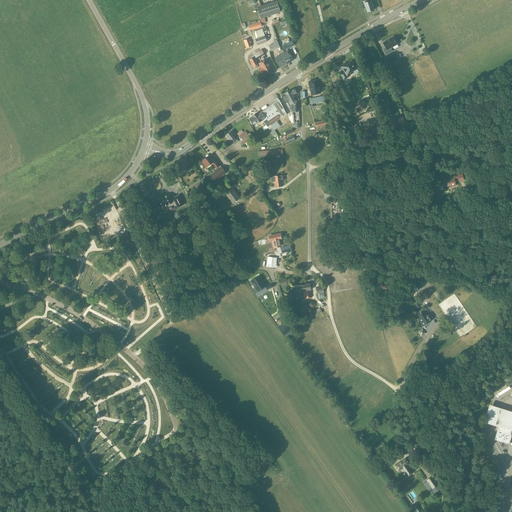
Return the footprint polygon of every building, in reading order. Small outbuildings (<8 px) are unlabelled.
[(361,0),(362,2),(365,1),(365,3),(368,12),(369,13),(372,12),(372,11),(374,10),(371,1),(369,1),(368,0),(361,0)] [(261,19),(281,12),(277,1),(257,7),(261,19)] [(251,31),(262,27),(260,21),(249,24),(251,31)] [(257,45),(267,42),(263,29),(253,33),(257,45)] [(387,55),(393,52),(391,48),(398,44),(394,37),(383,43),(386,48),(383,49),(387,55)] [(252,46),(250,38),(244,40),(246,48),(252,46)] [(271,51),(280,48),(277,40),(274,41),(275,44),(269,46),(271,51)] [(285,50),(294,45),(292,41),(283,46),(285,50)] [(265,55),(262,50),(254,54),(257,59),(265,55)] [(288,51),(282,55),(287,64),(293,60),(288,51)] [(395,54),(385,60),(388,65),(397,60),(395,54)] [(287,64),(282,55),(275,58),(280,67),(287,64)] [(258,64),(254,57),(250,60),(253,67),(258,64)] [(267,60),(259,64),(261,68),(259,69),(263,76),(265,75),(273,71),(267,60)] [(341,74),(344,80),(348,77),(348,76),(353,73),(352,72),(357,69),(355,65),(353,65),(351,62),(345,66),(344,65),(340,67),(344,72),(341,74)] [(309,82),(312,95),(321,93),(317,80),(309,82)] [(298,103),(296,100),(297,100),(294,95),(297,94),(295,89),(292,90),(287,92),(289,96),(290,96),(292,99),(291,99),(292,102),(294,105),(293,111),(297,111),(298,103)] [(288,94),(287,92),(286,93),(284,94),(283,95),(282,96),(284,99),(286,103),(287,103),(288,104),(290,103),(292,102),(291,99),(292,99),(291,97),(290,96),(289,96),(288,94)] [(310,105),(325,101),(324,96),(311,99),(311,98),(308,99),(310,105)] [(267,108),(262,112),(263,114),(267,119),(271,125),(281,119),(281,118),(284,116),(287,114),(284,109),(281,104),(280,101),(280,100),(279,100),(276,102),(272,105),(267,108)] [(389,102),(377,107),(379,114),(392,108),(389,102)] [(288,107),(286,103),(283,104),(288,115),(291,114),(288,107)] [(263,114),(259,116),(257,113),(252,116),(253,117),(249,119),(254,125),(257,123),(257,124),(261,121),(262,122),(264,121),(268,128),(272,126),(271,125),(263,114)] [(395,118),(390,120),(393,128),(399,126),(398,126),(400,125),(401,128),(400,128),(402,132),(409,129),(405,119),(398,121),(397,122),(395,118)] [(328,119),(315,122),(316,128),(330,125),(328,119)] [(351,132),(360,129),(358,124),(349,127),(351,132)] [(380,126),(361,134),(365,143),(384,135),(380,126)] [(248,147),(255,142),(253,139),(252,139),(251,138),(253,137),(250,133),(248,134),(245,131),(244,133),(242,131),(237,134),(240,137),(239,138),(241,140),(244,145),(246,143),(248,147)] [(238,141),(237,139),(231,132),(226,135),(232,142),(234,145),(238,141)] [(394,134),(388,137),(391,143),(397,141),(394,134)] [(457,157),(463,163),(467,159),(460,153),(457,157)] [(204,169),(207,167),(213,163),(217,168),(221,165),(215,158),(213,160),(209,155),(202,161),(203,163),(200,165),(200,167),(202,169),(204,169)] [(214,183),(227,173),(222,166),(209,176),(214,183)] [(454,179),(458,179),(459,182),(464,180),(463,174),(457,175),(458,176),(455,177),(455,176),(450,177),(451,180),(443,181),(440,182),(441,186),(445,185),(445,188),(456,186),(454,179)] [(272,177),(272,182),(275,181),(275,187),(283,186),(282,180),(283,180),(283,175),(280,176),(272,177)] [(233,188),(225,193),(233,204),(240,198),(233,188)] [(184,205),(179,195),(173,198),(171,200),(169,195),(157,200),(161,208),(172,203),(172,202),(175,201),(178,208),(184,205)] [(215,211),(218,215),(220,217),(221,219),(224,217),(223,215),(224,215),(220,209),(215,211)] [(182,237),(192,232),(190,227),(179,233),(182,237)] [(280,233),(269,235),(270,241),(273,241),(274,246),(281,245),(280,240),(282,239),(280,233)] [(290,245),(283,247),(285,253),(287,252),(288,253),(292,252),(290,245)] [(276,268),(277,258),(268,257),(267,267),(276,268)] [(21,282),(25,274),(20,272),(17,280),(21,282)] [(421,283),(418,272),(405,276),(409,287),(421,283)] [(259,276),(251,281),(255,288),(253,289),(255,293),(265,287),(259,276)] [(312,297),(311,290),(310,284),(296,286),(297,292),(296,292),(297,297),(302,297),(301,292),(303,291),(305,299),(312,297)] [(408,297),(404,288),(398,290),(402,300),(408,297)] [(271,303),(265,307),(271,319),(278,316),(271,303)] [(311,310),(307,304),(299,309),(303,315),(311,310)] [(320,308),(314,312),(317,317),(323,313),(320,308)] [(424,310),(417,315),(419,319),(418,320),(423,326),(432,320),(436,317),(431,311),(428,314),(427,314),(424,310)] [(306,321),(314,317),(311,313),(304,317),(306,321)] [(284,335),(293,329),(288,320),(278,327),(284,335)] [(511,428),(511,409),(491,403),(485,420),(511,428)] [(511,429),(499,427),(495,439),(509,443),(511,433),(511,429)] [(414,472),(413,470),(409,465),(410,464),(406,458),(397,464),(395,466),(398,472),(401,470),(407,477),(414,472)] [(433,476),(426,480),(432,489),(430,490),(433,494),(439,491),(436,487),(439,485),(433,476)]
